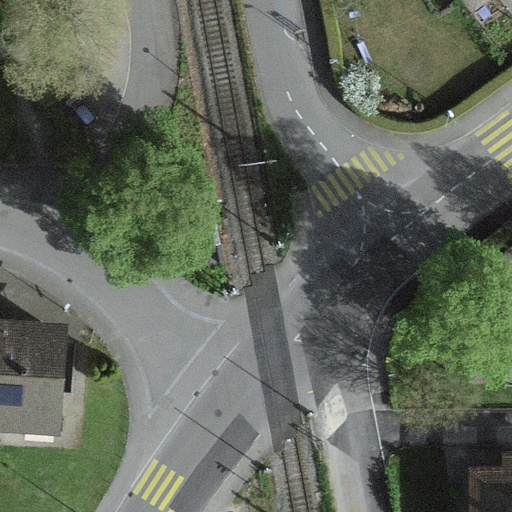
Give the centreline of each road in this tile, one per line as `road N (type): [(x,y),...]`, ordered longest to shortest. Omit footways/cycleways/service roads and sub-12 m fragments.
road 1 (residential): [(343,274),(338,181),(285,99),(267,0)]
road 2 (residential): [(75,249),(132,157),(152,49),(143,0)]
road 3 (residential): [(371,511),(338,361),(343,274)]
road 4 (residential): [(220,409),(75,249)]
road 5 (residential): [(343,274),(373,241),(511,147)]
road 6 (residential): [(220,409),(343,274)]
